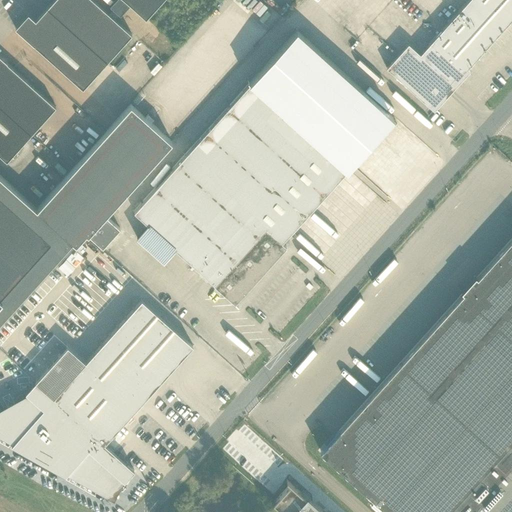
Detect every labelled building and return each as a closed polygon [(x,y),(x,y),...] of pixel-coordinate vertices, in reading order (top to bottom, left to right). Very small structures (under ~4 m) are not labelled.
[(52,0),(47,7),(107,61),(132,33),(95,0),(52,0)] [(125,0),(146,18),(161,0),(125,0)] [(511,0),(468,0),(435,37),(468,67),(511,17),(511,0)] [(82,88),(107,61),(47,7),(35,19),(28,13),(15,28),(82,88)] [(257,235),(272,219),(289,234),(346,169),(393,117),(297,30),(250,82),(177,163),(257,235)] [(408,43),(397,55),(442,95),(468,67),(435,37),(420,53),(408,43)] [(0,105),(31,133),(55,106),(0,55),(0,105)] [(432,107),(442,95),(397,55),(386,67),(434,109),(432,107)] [(0,155),(6,161),(31,133),(0,105),(0,155)] [(0,320),(71,241),(84,227),(89,231),(143,171),(101,133),(34,208),(0,177),(0,320)] [(282,247),(286,245),(282,241),(289,234),(272,219),(257,235),(177,163),(134,211),(214,283),(231,298),(260,266),(262,269),(282,247)] [(389,511),(511,511),(511,237),(320,450),(389,511)] [(25,399),(22,393),(15,396),(19,403),(0,413),(0,429),(112,492),(120,476),(129,466),(134,470),(123,460),(125,458),(120,452),(118,455),(104,443),(139,404),(141,406),(146,400),(144,398),(192,344),(141,299),(53,397),(35,381),(44,389),(25,399)] [(323,511),(287,479),(286,480),(290,483),(273,502),(282,511),(283,511),(323,511)]
